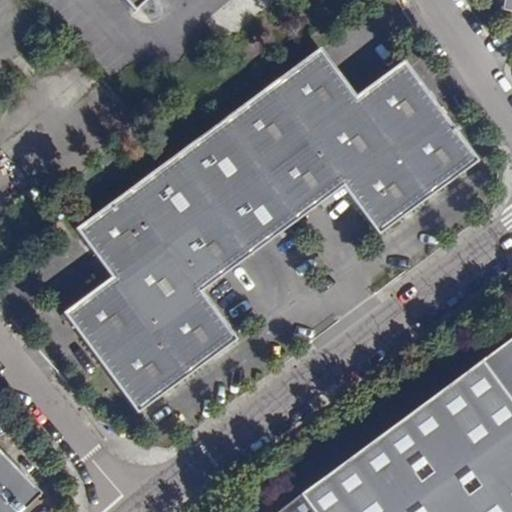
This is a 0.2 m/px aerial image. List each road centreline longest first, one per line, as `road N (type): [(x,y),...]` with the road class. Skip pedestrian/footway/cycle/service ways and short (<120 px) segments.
road 1 (residential): [(128,504),(511,234)]
road 2 (residential): [(128,504),(0,349)]
road 3 (residential): [(432,0),(511,120)]
